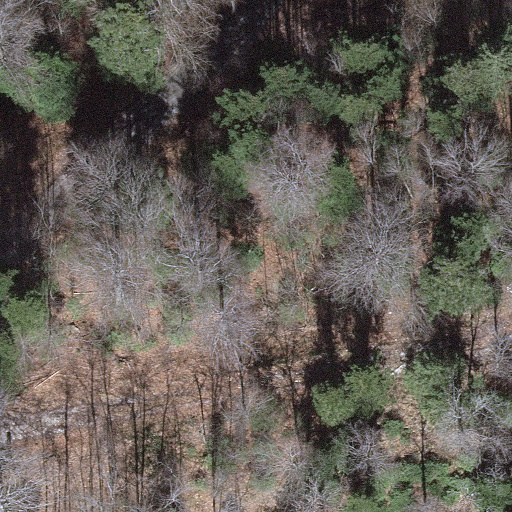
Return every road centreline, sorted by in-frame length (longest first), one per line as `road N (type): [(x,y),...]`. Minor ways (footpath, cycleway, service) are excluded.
road 1 (track): [(0,418),(367,361),(511,327)]
road 2 (unclassified): [(250,0),(0,249)]
road 3 (track): [(180,70),(344,0)]
